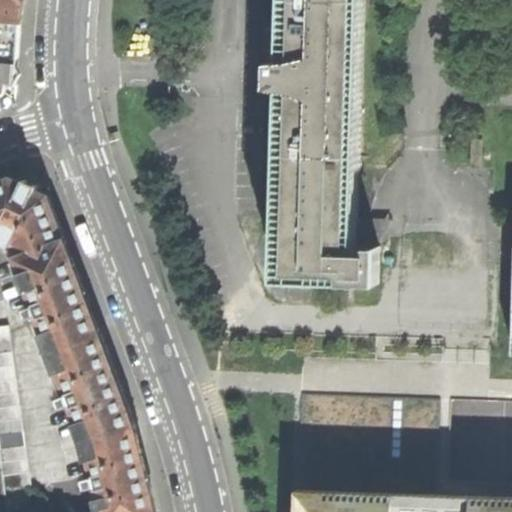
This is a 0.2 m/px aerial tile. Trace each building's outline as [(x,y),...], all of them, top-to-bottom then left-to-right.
[(24,0),(0,0),(0,22),(22,25),(24,0)] [(358,291),(373,286),(377,250),(376,247),(355,247),(366,0),(286,0),(283,56),(273,61),(273,70),(272,84),(282,89),(275,276),(290,277),(293,280),(315,280),(317,278),(338,280),(342,283),(349,294),(358,291)] [(19,56),(22,25),(0,22),(0,110),(14,106),(19,56)] [(146,468),(126,397),(113,363),(85,292),(54,213),(48,198),(36,192),(37,188),(24,182),(22,187),(13,181),(0,185),(0,238),(2,238),(15,246),(88,440),(103,511),(155,511),(150,485),(146,468)] [(0,511),(7,511),(7,499),(5,491),(32,486),(9,326),(0,327),(0,511)] [(511,511),(511,489),(298,482),(296,511),(511,511)]
